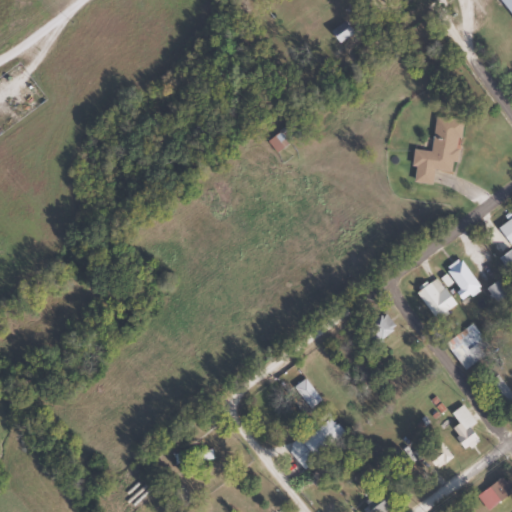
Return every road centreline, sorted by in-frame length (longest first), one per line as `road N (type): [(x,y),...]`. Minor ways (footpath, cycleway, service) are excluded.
road 1 (residential): [(221,412),(511,192)]
road 2 (residential): [(511,440),(390,284)]
road 3 (residential): [(429,0),(511,110)]
road 4 (residential): [(296,511),(221,412)]
